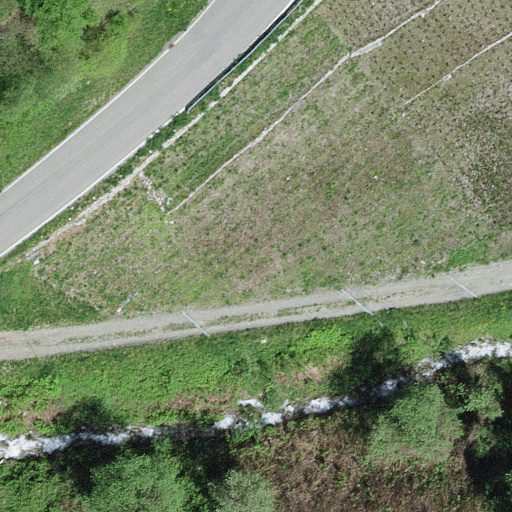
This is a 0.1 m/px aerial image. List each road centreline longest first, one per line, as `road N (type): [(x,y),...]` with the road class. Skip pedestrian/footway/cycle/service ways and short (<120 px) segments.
road 1 (track): [(0,346),(511,275)]
road 2 (tertiary): [(251,0),(171,83),(0,224)]
